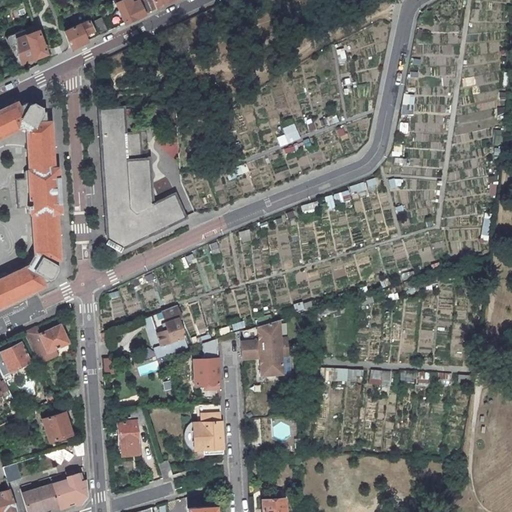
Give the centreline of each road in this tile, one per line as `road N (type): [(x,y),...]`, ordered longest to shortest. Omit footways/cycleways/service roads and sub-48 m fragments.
road 1 (residential): [(85,285),(366,163),(381,140),(414,0)]
road 2 (residential): [(85,285),(100,510)]
road 3 (residential): [(0,97),(202,0)]
road 4 (residential): [(227,343),(238,511)]
